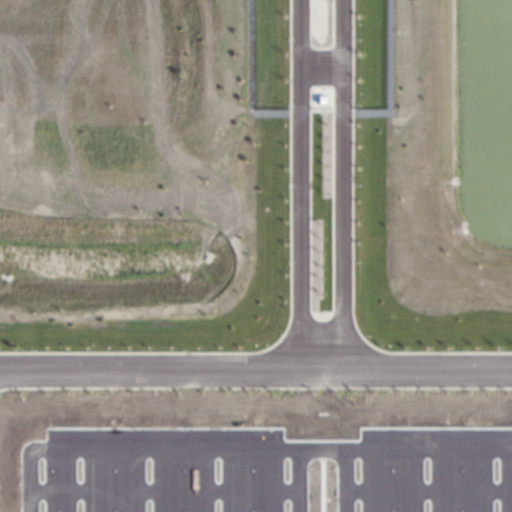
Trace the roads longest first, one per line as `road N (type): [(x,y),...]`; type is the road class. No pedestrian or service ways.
road 1 (residential): [(0,372),(511,371)]
road 2 (residential): [(300,0),(302,372)]
road 3 (residential): [(343,372),(343,0)]
